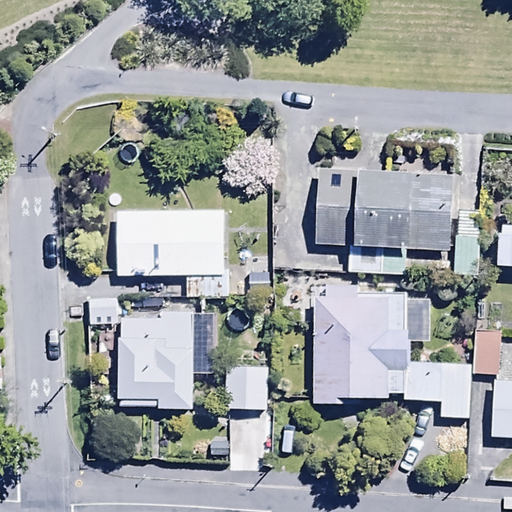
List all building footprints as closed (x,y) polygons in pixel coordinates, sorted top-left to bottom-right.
[(453,183),(319,176),(315,253),(350,255),(349,278),(405,281),(406,256),(449,258),(453,183)] [(226,217),(118,219),(118,285),(186,284),(186,303),(228,303),(226,217)] [(479,285),(480,220),(460,219),(459,243),(455,243),(455,285),(479,285)] [(498,277),(511,278),(511,236),(500,236),(498,277)] [(271,303),(271,259),(241,259),(241,303),(271,303)] [(326,306),(316,306),(313,413),(390,415),(391,403),(404,404),(404,409),(440,410),(440,425),(470,426),(471,372),(413,370),(413,349),(430,349),(431,300),(362,298),(362,290),(327,289),(326,306)] [(161,324),(117,325),(120,411),(156,410),(156,418),(194,417),(191,317),(161,318),(161,324)] [(476,336),(474,382),(502,383),(503,337),(476,336)] [(268,419),(269,374),(226,373),(225,419),(268,419)] [(511,388),(495,387),(490,443),(511,444),(511,388)]
